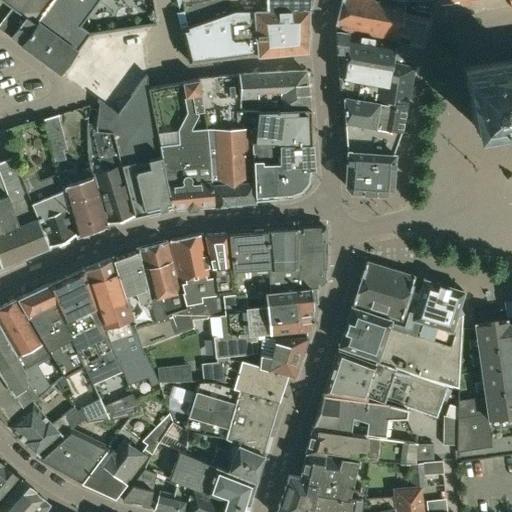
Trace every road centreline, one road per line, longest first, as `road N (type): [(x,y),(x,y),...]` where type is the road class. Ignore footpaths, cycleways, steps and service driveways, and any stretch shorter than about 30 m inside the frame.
road 1 (residential): [(445,211),(449,75),(463,50),(511,25)]
road 2 (residential): [(120,511),(51,484),(0,441)]
